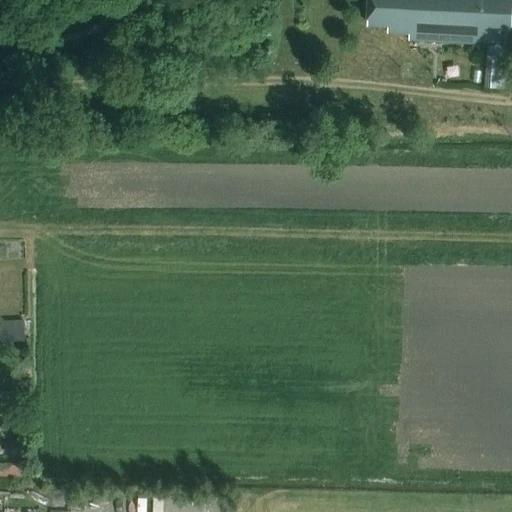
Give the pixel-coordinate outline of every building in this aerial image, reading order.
[(511,0),(369,0),(368,23),(388,24),(388,31),(409,32),(409,39),(511,43),(511,0)] [(511,52),(487,52),(485,86),(511,87),(511,52)] [(25,321),(1,321),(2,341),(26,340),(25,321)] [(1,403),(22,403),(22,391),(1,391),(1,403)] [(22,403),(1,403),(1,414),(13,414),(13,418),(22,418),(22,403)]
